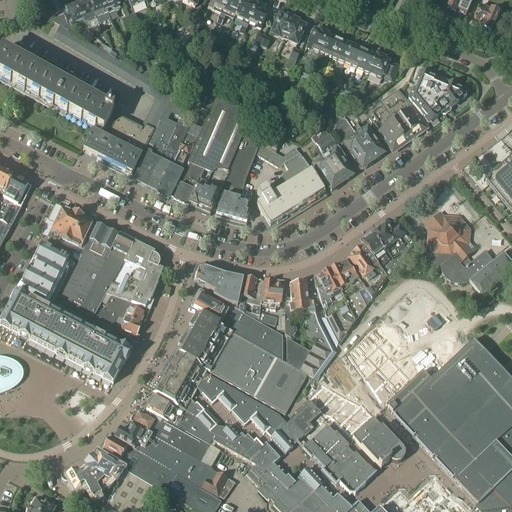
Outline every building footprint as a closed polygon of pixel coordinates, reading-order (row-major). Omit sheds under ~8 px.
[(93,0),(88,2),(98,27),(105,24),(110,22),(100,0),(93,0)] [(100,0),(110,22),(108,16),(114,13),(114,14),(120,12),(119,8),(119,9),(114,0),(100,0)] [(127,0),(131,10),(144,4),(141,0),(127,0)] [(184,0),(182,4),(195,9),(199,0),(184,0)] [(208,8),(207,11),(213,14),(215,11),(221,13),(221,14),(227,0),(212,0),(209,8),(208,8)] [(221,13),(216,25),(221,27),(226,16),(235,20),(242,2),(237,0),(227,0),(221,14),(221,13)] [(450,0),(446,12),(447,12),(445,17),(452,20),(453,15),(454,15),(455,14),(464,18),(471,0),(450,0)] [(88,2),(77,7),(87,31),(98,27),(88,2)] [(242,2),(235,20),(242,23),(240,29),(241,29),(239,35),(244,37),(248,25),(249,26),(257,6),(256,6),(255,8),(242,2)] [(257,6),(249,26),(261,31),(269,14),(264,12),(265,9),(257,6)] [(65,17),(64,18),(57,20),(61,29),(67,27),(67,29),(69,28),(70,30),(77,28),(77,26),(83,24),(84,27),(87,32),(87,31),(77,7),(65,12),(65,14),(64,15),(65,17)] [(484,36),(485,37),(486,37),(487,37),(488,37),(489,36),(489,35),(490,35),(491,34),(493,35),(496,29),(493,28),(498,16),(499,12),(492,9),(491,13),(480,8),(474,21),(472,26),(478,29),(483,31),(482,32),(483,32),(483,34),(483,35),(484,36)] [(196,23),(197,24),(195,28),(201,30),(208,13),(201,10),(196,23)] [(128,18),(133,29),(139,26),(134,15),(128,18)] [(133,29),(128,18),(121,21),(125,32),(133,29)] [(287,21),(279,18),(271,37),(284,42),(293,21),(287,19),(287,21)] [(197,24),(196,23),(190,21),(184,34),(191,36),(194,27),(195,28),(197,24)] [(297,23),(293,21),(284,42),(296,47),(304,28),(297,25),(297,23)] [(65,34),(60,30),(54,41),(59,44),(65,34)] [(102,35),(100,30),(96,31),(100,39),(106,36),(105,34),(102,35)] [(319,35),(314,33),(307,50),(319,56),(326,38),(327,36),(320,33),(319,35)] [(65,47),(71,37),(65,34),(59,44),(65,47)] [(260,48),(264,38),(258,35),(254,46),(260,48)] [(70,50),(76,40),(71,37),(65,47),(70,50)] [(264,38),(260,48),(266,51),(271,40),(264,38)] [(332,61),(339,44),(326,38),(319,56),(332,61)] [(82,43),(76,40),(70,50),(75,54),(82,43)] [(82,43),(75,54),(81,57),(87,46),(82,43)] [(344,66),(352,49),(339,44),(332,61),(344,66)] [(87,46),(81,57),(86,60),(93,50),(87,46)] [(102,47),(98,52),(104,55),(108,57),(111,53),(112,52),(102,47)] [(356,72),(363,54),(352,49),(344,66),(356,72)] [(93,50),(86,60),(92,63),(98,53),(93,50)] [(291,74),(300,53),(294,50),(285,71),(291,74)] [(98,53),(92,63),(97,66),(104,55),(98,52),(98,53)] [(111,53),(108,57),(109,58),(114,61),(117,57),(111,53)] [(364,75),(369,77),(376,59),(363,54),(356,72),(364,75)] [(0,55),(0,83),(93,133),(92,135),(99,139),(100,138),(113,112),(106,108),(104,111),(1,57),(0,55)] [(104,55),(97,66),(103,70),(109,58),(108,57),(104,55)] [(369,77),(381,82),(382,81),(391,85),(398,69),(384,63),(385,60),(377,57),(376,59),(369,77)] [(109,58),(103,70),(108,73),(114,62),(114,61),(109,58)] [(114,62),(108,73),(114,76),(120,66),(114,62)] [(120,66),(114,76),(119,79),(125,69),(120,66)] [(125,69),(119,79),(124,82),(131,72),(125,69)] [(304,71),(300,82),(307,84),(311,74),(304,71)] [(131,72),(124,82),(130,86),(136,75),(131,72)] [(136,75),(130,86),(135,89),(142,78),(136,75)] [(429,80),(429,79),(419,75),(414,86),(417,88),(415,92),(412,91),(407,102),(427,126),(437,119),(436,118),(441,115),(440,113),(446,108),(448,111),(458,104),(457,103),(462,100),(462,101),(466,99),(465,94),(462,93),(461,94),(456,92),(457,91),(446,86),(444,89),(437,86),(438,84),(429,80)] [(324,79),(317,76),(312,87),(319,90),(324,80),(324,79)] [(142,78),(135,89),(141,92),(147,82),(142,78)] [(324,79),(324,80),(319,90),(325,93),(330,82),(324,79)] [(147,82),(141,92),(146,95),(152,85),(147,82)] [(343,85),(337,82),(331,95),(344,101),(348,90),(348,91),(349,90),(342,87),(343,85)] [(152,85),(146,95),(151,98),(158,88),(152,85)] [(158,88),(151,98),(152,98),(155,101),(163,91),(158,88)] [(348,91),(348,90),(344,101),(349,103),(354,94),(360,96),(361,95),(349,90),(348,91)] [(163,91),(155,101),(157,102),(156,105),(167,108),(172,98),(173,97),(163,91)] [(360,96),(354,94),(349,103),(363,109),(364,106),(358,103),(360,96)] [(412,110),(397,94),(386,101),(411,137),(421,130),(422,128),(418,122),(420,121),(412,110)] [(188,166),(189,167),(173,203),(187,209),(188,208),(198,187),(199,183),(204,172),(211,176),(210,178),(212,176),(216,172),(222,172),(218,182),(224,184),(229,174),(228,174),(243,139),(242,138),(251,116),(248,115),(251,106),(235,99),(231,107),(215,100),(215,101),(204,96),(195,115),(207,120),(188,166)] [(136,180),(135,183),(146,189),(158,164),(159,165),(176,131),(175,131),(177,127),(168,122),(171,116),(180,121),(188,106),(173,99),(172,98),(167,108),(163,116),(160,122),(158,127),(155,133),(154,133),(148,145),(147,147),(152,150),(136,180)] [(411,137),(386,101),(376,108),(402,144),(411,137)] [(156,105),(153,111),(163,116),(167,108),(156,105)] [(384,146),(386,144),(390,150),(392,150),(402,144),(376,108),(364,117),(372,128),(384,146)] [(335,112),(329,109),(323,122),(330,125),(333,118),(335,112)] [(153,111),(150,116),(160,122),(163,116),(153,111)] [(355,139),(373,164),(373,163),(374,164),(383,157),(384,155),(383,153),(380,153),(377,149),(379,148),(374,140),(373,141),(371,139),(372,139),(366,131),(362,134),(357,127),(360,126),(353,116),(349,118),(335,112),(333,118),(347,124),(346,126),(355,139)] [(150,116),(147,122),(158,127),(160,122),(150,116)] [(357,121),(361,127),(367,123),(363,117),(357,121)] [(91,135),(82,152),(94,158),(131,177),(147,147),(148,145),(154,133),(144,127),(143,131),(118,118),(112,131),(106,142),(103,140),(100,138),(99,139),(92,135),(91,135)] [(333,118),(330,125),(337,128),(335,129),(335,131),(333,133),(349,155),(350,154),(353,159),(352,160),(357,167),(358,166),(360,168),(359,170),(360,171),(362,171),(373,164),(355,139),(346,126),(347,124),(333,118)] [(147,122),(144,127),(154,133),(155,133),(158,127),(147,122)] [(158,164),(146,189),(157,195),(170,170),(179,153),(178,153),(182,144),(183,145),(187,137),(191,127),(180,122),(176,131),(159,165),(158,164)] [(261,147),(276,154),(284,134),(269,128),(261,147)] [(318,152),(324,161),(341,185),(350,179),(348,175),(347,176),(339,164),(344,161),(323,131),(310,140),(315,148),(318,152)] [(170,170),(157,195),(168,201),(181,176),(193,150),(196,141),(187,137),(183,145),(182,144),(178,153),(179,153),(170,170)] [(216,220),(233,225),(242,193),(245,182),(255,157),(260,146),(260,145),(243,139),(228,174),(229,174),(224,184),(220,192),(224,194),(220,208),(218,207),(216,218),(216,220)] [(264,149),(260,146),(255,157),(260,160),(264,149)] [(310,152),(312,156),(318,152),(315,148),(310,152)] [(269,152),(264,149),(260,160),(265,163),(269,152)] [(270,230),(282,222),(325,196),(311,173),(303,161),(295,150),(283,160),(284,168),(288,173),(281,177),(282,180),(265,190),(257,196),(261,201),(262,203),(256,207),(258,209),(257,209),(270,230)] [(274,155),(269,152),(265,163),(269,166),(274,155)] [(278,157),(274,155),(269,166),(274,168),(278,157)] [(283,160),(278,157),(274,168),(279,171),(283,160)] [(486,181),(486,182),(486,184),(486,185),(487,187),(498,199),(511,216),(511,215),(511,159),(509,160),(506,163),(492,175),(488,178),(487,179),(486,181)] [(313,168),(317,176),(318,175),(330,193),(341,185),(324,161),(313,168)] [(199,183),(198,187),(188,208),(210,217),(220,193),(220,192),(224,184),(218,182),(222,172),(216,172),(212,176),(210,178),(207,187),(199,183)] [(0,174),(0,194),(4,197),(12,180),(12,179),(1,173),(0,174)] [(0,247),(7,232),(19,208),(20,209),(30,188),(27,187),(12,180),(4,197),(0,204),(0,247)] [(242,193),(233,225),(245,228),(245,226),(246,226),(249,217),(251,210),(252,195),(242,193)] [(47,244),(45,248),(78,264),(83,253),(80,252),(93,225),(81,218),(75,215),(62,209),(47,239),(48,240),(46,243),(47,244)] [(440,215),(424,228),(427,232),(425,248),(433,257),(433,256),(435,258),(433,259),(430,258),(427,262),(438,274),(439,273),(446,281),(447,281),(447,282),(448,282),(449,283),(450,283),(450,284),(452,285),(454,285),(455,286),(457,286),(458,286),(459,286),(460,286),(461,286),(463,286),(465,285),(466,285),(469,284),(482,299),(511,273),(511,267),(502,256),(489,267),(481,257),(471,265),(467,259),(472,255),(469,252),(471,250),(468,246),(469,232),(458,219),(443,219),(440,215)] [(119,237),(97,226),(83,253),(78,264),(58,303),(79,313),(119,237)] [(361,245),(363,247),(380,271),(387,281),(413,247),(399,230),(393,234),(388,227),(386,228),(386,227),(361,245)] [(133,244),(119,237),(79,313),(93,320),(105,296),(106,296),(108,293),(133,244)] [(156,260),(155,259),(154,258),(153,258),(154,255),(137,246),(135,246),(133,244),(108,293),(117,296),(123,282),(125,283),(127,279),(155,291),(162,272),(158,270),(158,269),(159,268),(159,266),(159,265),(159,263),(158,262),(157,261),(156,260)] [(372,302),(376,296),(387,281),(380,271),(363,247),(359,250),(358,249),(357,249),(356,249),(355,250),(354,251),(353,252),(353,253),(353,254),(354,256),(347,261),(349,263),(345,265),(372,302)] [(10,305),(0,324),(0,328),(9,332),(8,333),(10,333),(18,337),(19,338),(20,338),(28,342),(29,343),(55,356),(56,357),(65,361),(66,362),(82,370),(83,371),(92,375),(93,376),(101,380),(101,381),(103,382),(103,381),(111,385),(111,386),(112,387),(123,366),(123,367),(124,365),(128,357),(129,355),(129,354),(128,354),(127,354),(119,349),(118,349),(105,342),(81,330),(85,322),(52,305),(73,264),(41,248),(34,261),(28,272),(21,285),(16,296),(15,296),(14,298),(13,297),(9,305),(10,305)] [(330,273),(351,315),(355,324),(372,302),(345,265),(330,273)] [(198,271),(193,283),(197,284),(197,286),(214,296),(212,298),(232,310),(237,312),(254,322),(254,318),(251,316),(244,314),(246,307),(249,292),(254,293),(256,282),(223,276),(203,268),(202,268),(201,269),(199,269),(198,271)] [(321,308),(322,308),(326,321),(326,322),(341,320),(351,315),(330,273),(316,280),(314,281),(317,291),(321,308)] [(110,299),(144,311),(144,310),(146,311),(148,305),(149,305),(155,291),(127,279),(125,283),(123,282),(117,296),(108,293),(106,296),(105,296),(111,299),(110,299)] [(249,292),(246,307),(253,308),(251,316),(254,318),(254,322),(258,324),(259,321),(260,309),(259,309),(263,284),(256,282),(254,293),(249,292)] [(261,303),(266,305),(265,312),(274,313),(275,309),(278,309),(279,306),(280,306),(282,287),(273,285),(274,285),(263,284),(261,303)] [(306,285),(298,286),(301,314),(301,318),(302,318),(314,316),(315,316),(313,303),(311,303),(308,304),(306,285)] [(285,319),(284,333),(285,339),(292,343),(297,336),(296,328),(292,328),(291,315),(301,314),(298,286),(289,287),(291,306),(288,306),(289,310),(284,310),(285,319)] [(199,292),(191,307),(222,324),(226,317),(228,316),(232,319),(232,310),(212,298),(212,299),(199,292)] [(486,302),(490,306),(495,302),(491,297),(486,302)] [(144,311),(110,299),(105,313),(141,327),(147,312),(144,311)] [(94,323),(100,325),(99,331),(111,332),(134,344),(141,327),(105,313),(101,311),(94,323)] [(198,315),(175,356),(207,374),(285,418),(307,378),(286,366),(282,364),(232,335),(198,315)] [(259,321),(258,324),(274,329),(276,321),(261,316),(259,321)] [(314,316),(302,318),(306,341),(315,346),(332,355),(317,326),(314,316)] [(276,328),(276,333),(284,333),(285,319),(279,319),(279,328),(276,328)] [(343,323),(341,320),(326,322),(338,347),(351,329),(343,323)] [(310,354),(286,341),(286,348),(286,354),(319,372),(326,364),(310,355),(310,354)] [(306,342),(302,349),(311,354),(310,354),(310,355),(326,364),(332,355),(315,346),(306,342)] [(511,511),(511,384),(510,382),(502,374),(484,354),(473,343),(430,383),(422,374),(385,409),(393,417),(393,418),(413,439),(412,440),(414,443),(415,442),(432,460),(431,460),(434,463),(435,463),(440,468),(470,500),(477,508),(481,511),(511,511)] [(319,372),(286,354),(286,366),(307,378),(313,381),(319,372)] [(154,392),(152,395),(180,410),(179,411),(193,419),(196,420),(199,417),(203,414),(197,406),(195,407),(191,403),(195,395),(197,392),(208,403),(214,398),(236,421),(240,417),(247,424),(250,422),(263,436),(265,434),(277,422),(225,393),(227,389),(209,378),(208,379),(206,377),(207,374),(175,356),(170,365),(154,392)] [(0,392),(2,392),(4,392),(7,391),(9,390),(10,389),(13,388),(15,387),(16,385),(19,382),(20,381),(20,379),(21,375),(20,372),(19,371),(17,368),(15,366),(14,365),(11,364),(9,363),(7,363),(5,362),(3,362),(0,361),(0,392)] [(153,398),(146,412),(147,413),(164,422),(164,421),(168,423),(167,424),(178,430),(177,430),(184,434),(193,419),(179,411),(178,414),(177,415),(170,410),(171,408),(153,398)] [(307,404),(294,415),(296,417),(305,425),(315,415),(308,407),(309,406),(307,404)] [(131,422),(131,423),(132,424),(132,425),(131,427),(152,438),(213,473),(213,472),(200,465),(209,448),(184,434),(177,430),(157,419),(156,423),(145,417),(144,419),(138,415),(137,417),(136,417),(134,418),(133,418),(133,419),(132,420),(131,422)] [(193,419),(184,434),(209,448),(212,443),(253,466),(254,468),(245,477),(258,492),(259,492),(257,493),(265,501),(267,500),(271,504),(270,505),(275,511),(364,511),(357,504),(351,510),(337,497),(334,500),(327,493),(321,487),(322,487),(307,471),(299,478),(300,479),(294,484),(287,478),(275,465),(279,461),(265,446),(262,449),(256,442),(253,444),(247,437),(244,440),(241,436),(238,439),(228,428),(219,438),(199,417),(196,420),(193,419)] [(279,448),(278,449),(284,456),(296,445),(297,445),(297,444),(304,437),(303,436),(310,430),(305,425),(296,417),(284,428),(292,436),(279,448)] [(373,420),(352,440),(381,471),(389,463),(392,465),(395,465),(398,465),(400,464),(403,462),(404,459),(405,456),(404,453),(403,451),(401,449),(385,432),(381,429),(373,420)] [(277,422),(265,434),(271,440),(270,441),(278,449),(279,448),(292,436),(284,428),(277,422)] [(119,431),(113,440),(114,441),(201,491),(202,490),(224,502),(235,485),(213,473),(152,438),(131,427),(127,435),(119,431)] [(338,485),(348,496),(354,496),(376,476),(355,454),(353,455),(347,449),(349,448),(336,433),(334,434),(328,427),(302,450),(301,450),(302,451),(301,451),(311,461),(321,472),(335,487),(338,485)] [(107,436),(98,453),(118,465),(116,467),(116,468),(153,490),(165,497),(191,511),(216,511),(217,511),(221,504),(201,492),(201,491),(114,441),(113,440),(107,436)] [(59,476),(58,479),(59,481),(60,483),(63,484),(66,483),(72,494),(75,494),(79,495),(82,496),(81,498),(82,501),(83,502),(85,503),(88,502),(88,501),(91,506),(93,507),(93,506),(94,508),(101,511),(139,511),(153,490),(116,468),(93,454),(90,459),(82,467),(73,473),(67,476),(66,474),(63,474),(61,474),(59,476)] [(165,497),(157,504),(163,511),(170,511),(174,510),(165,497)] [(28,511),(52,511),(53,510),(37,500),(31,511),(28,511)]
